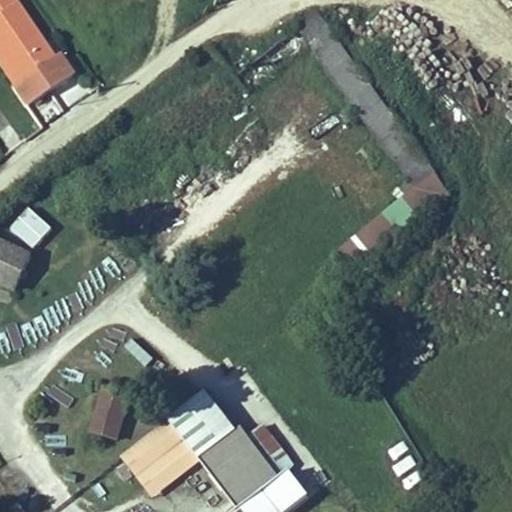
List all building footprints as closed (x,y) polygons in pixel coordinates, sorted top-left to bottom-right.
[(0,0),(0,52),(4,58),(20,83),(54,60),(13,0),(0,0)] [(453,193),(318,13),(293,33),(305,48),(416,191),(431,210),(453,193)] [(249,94),(305,48),(293,33),(236,78),(249,94)] [(0,64),(15,87),(20,83),(4,58),(0,60),(0,64)] [(53,94),(34,103),(43,121),(61,112),(53,94)] [(352,272),(431,210),(416,191),(336,252),(352,272)] [(28,206),(9,228),(34,249),(53,227),(28,206)] [(0,283),(16,291),(31,258),(0,242),(0,283)] [(52,386),(46,407),(82,417),(88,397),(52,386)] [(117,441),(130,397),(105,390),(99,410),(109,412),(103,437),(117,441)] [(200,462),(237,434),(206,394),(123,458),(153,498),(200,462)] [(103,437),(109,412),(99,410),(92,434),(103,437)] [(291,511),(309,499),(290,474),(296,468),(264,426),(243,442),(237,434),(200,462),(238,511),(291,511)] [(394,464),(407,487),(422,478),(409,455),(394,464)]
